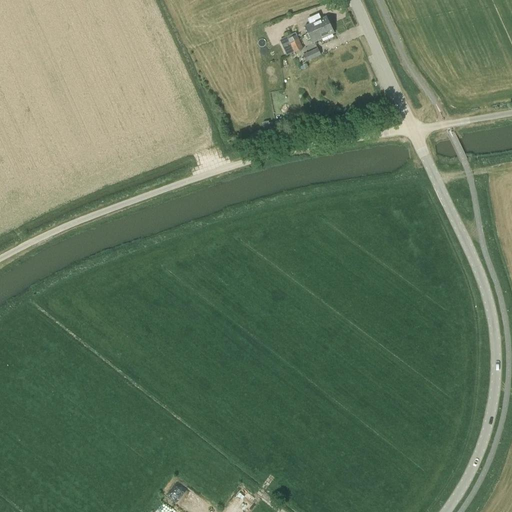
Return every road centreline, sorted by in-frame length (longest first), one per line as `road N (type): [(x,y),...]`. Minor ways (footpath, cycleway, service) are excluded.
road 1 (unclassified): [(0,259),(86,218),(251,160),(412,129)]
road 2 (tertiary): [(445,511),(490,417),(494,332),(484,286),(412,129)]
road 3 (tertiary): [(412,129),(354,0)]
